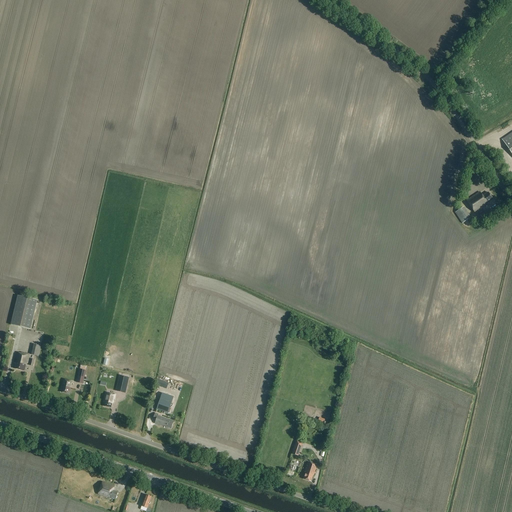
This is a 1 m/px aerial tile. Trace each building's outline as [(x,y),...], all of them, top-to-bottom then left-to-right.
[(482,197),(480,193),(466,201),(474,214),(488,205),(487,203),(492,200),(488,193),(482,197)] [(462,224),(471,218),(464,207),(455,213),(462,224)] [(485,222),(495,216),(490,209),(480,215),(485,222)] [(31,330),(38,300),(18,296),(11,325),(31,330)] [(39,357),(41,346),(34,345),(31,355),(39,357)] [(21,353),(17,352),(14,364),(16,364),(15,369),(24,371),(25,365),(26,366),(27,363),(27,364),(29,355),(21,353)] [(77,383),(83,384),(87,366),(80,364),(77,383)] [(124,395),(127,380),(119,378),(118,378),(115,393),(116,393),(124,395)] [(70,392),(73,381),(64,379),(61,392),(68,394),(68,392),(70,392)] [(157,379),(155,385),(166,389),(168,383),(157,379)] [(59,390),(60,382),(53,380),(51,388),(59,390)] [(114,400),(115,395),(106,393),(104,402),(105,403),(104,407),(111,408),(113,400),(114,400)] [(160,400),(157,409),(168,413),(172,404),(160,400)] [(171,428),(174,421),(169,420),(158,416),(158,414),(155,413),(153,418),(156,419),(155,423),(161,425),(167,427),(171,428)] [(147,422),(146,424),(163,430),(164,428),(147,422)] [(291,454),(298,456),(303,442),(296,440),(291,454)] [(283,456),(289,458),(294,445),(287,443),(283,456)] [(314,475),(318,465),(308,462),(305,472),(306,472),(304,479),(311,481),(313,475),(314,475)] [(115,499),(118,492),(113,490),(115,486),(103,481),(98,493),(111,498),(112,498),(115,499)] [(150,502),(152,497),(146,495),(142,506),(148,508),(149,504),(150,504),(151,502),(150,502)]
